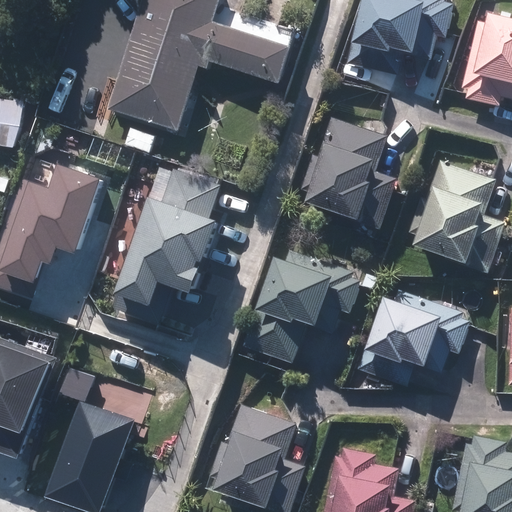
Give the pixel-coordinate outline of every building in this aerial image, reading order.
[(145,0),(111,111),(179,132),(200,66),(207,68),(209,61),(280,83),(291,50),(213,26),(220,0),(145,0)] [(364,0),(350,65),(401,77),(406,54),(432,60),(438,36),(445,38),(453,6),(446,4),(446,0),(364,0)] [(481,23),(464,89),(470,90),(468,97),(500,105),(502,98),(511,100),(511,20),(490,15),(488,24),(481,23)] [(0,146),(20,148),(22,99),(0,97),(0,146)] [(311,193),(307,204),(379,229),(396,180),(375,173),(388,138),(334,119),(320,158),(314,156),(302,190),(311,193)] [(419,236),(415,247),(488,273),(505,225),(484,217),(496,181),(443,163),(429,202),(424,200),(412,234),(419,236)] [(158,167),(108,303),(160,322),(173,287),(189,293),(215,223),(208,221),(219,189),(158,167)] [(27,180),(0,253),(0,286),(33,299),(46,264),(54,267),(61,248),(79,255),(105,183),(63,168),(55,190),(27,180)] [(276,260),(245,347),(295,364),(309,325),(333,334),(342,310),(350,313),(361,283),(352,280),(354,273),(292,251),(287,264),(276,260)] [(386,300),(360,370),(409,387),(417,365),(442,374),(451,350),(459,353),(470,323),(462,320),(464,314),(400,291),(396,304),(386,300)] [(0,452),(14,458),(56,358),(0,334),(0,452)] [(81,401),(45,497),(84,511),(98,511),(134,421),(81,401)] [(221,479),(217,491),(275,511),(291,511),(307,469),(284,461),(297,425),(244,406),(230,445),(224,443),(212,475),(221,479)] [(461,511),(511,511),(511,454),(504,453),(506,446),(475,439),(474,446),(469,445),(455,511),(461,511)] [(413,511),(415,504),(394,500),(400,470),(376,466),(378,456),(346,450),(344,458),(336,457),(326,511),(413,511)]
